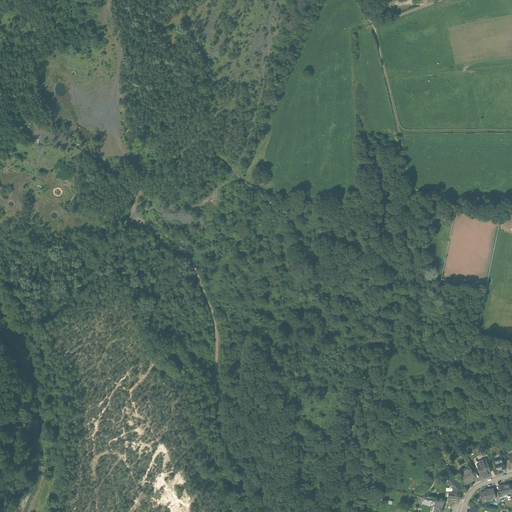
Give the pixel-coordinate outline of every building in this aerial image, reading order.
[(502,458),(493,460),(496,470),(505,467),(505,466),(503,461),(502,458)] [(486,460),(477,463),(478,467),(479,467),(480,472),(481,476),(490,472),(486,460)] [(469,466),(460,471),(466,483),(475,478),(472,472),(469,466)] [(462,488),(451,477),(447,480),(455,488),(453,493),(449,492),(449,497),(458,498),(460,499),(460,494),(459,493),(460,491),(460,489),(462,488)] [(509,483),(499,486),(501,491),(501,493),(506,492),(507,494),(511,492),(510,485),(509,483)] [(488,490),(480,492),(482,500),(488,498),(488,499),(495,497),(496,497),(495,493),(493,488),(488,489),(488,490)] [(440,511),(444,501),(436,500),(431,511),(440,511)]
